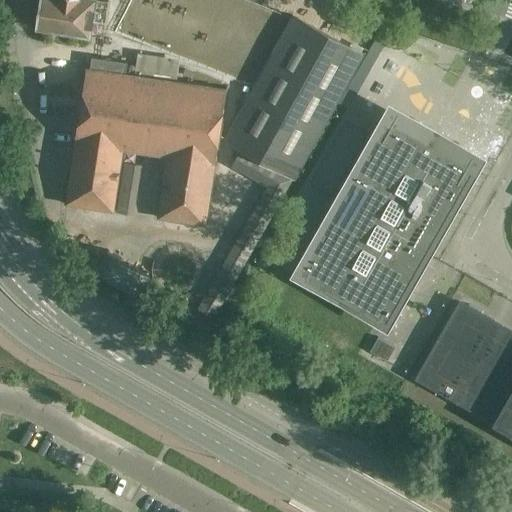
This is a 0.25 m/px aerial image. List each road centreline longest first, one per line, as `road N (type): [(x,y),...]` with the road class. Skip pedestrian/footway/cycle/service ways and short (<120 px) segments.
road 1 (tertiary): [(392,511),(98,341),(44,301),(0,249)]
road 2 (tertiary): [(0,309),(17,327),(339,511)]
road 3 (residential): [(208,511),(0,405)]
road 4 (unknown): [(20,0),(50,162)]
